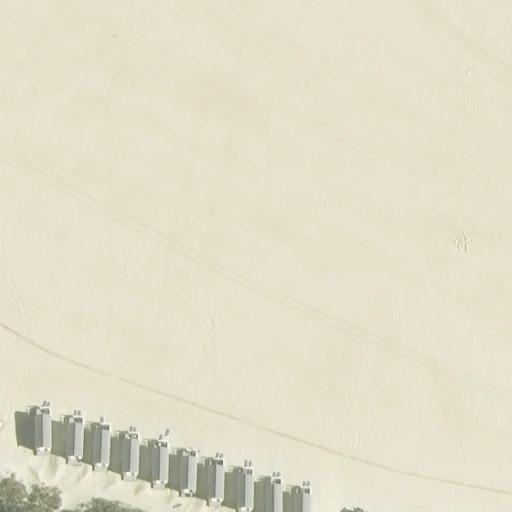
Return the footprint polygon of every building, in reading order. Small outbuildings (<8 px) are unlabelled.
[(139,454),(131,454),(131,488),(139,488),(139,454)] [(197,472),(188,473),(188,504),(197,504),(197,472)] [(225,511),(226,481),(217,481),(216,511),(225,511)] [(254,511),(254,490),(244,490),(244,511),(254,511)] [(282,511),(284,500),(275,499),(273,511),(282,511)]
